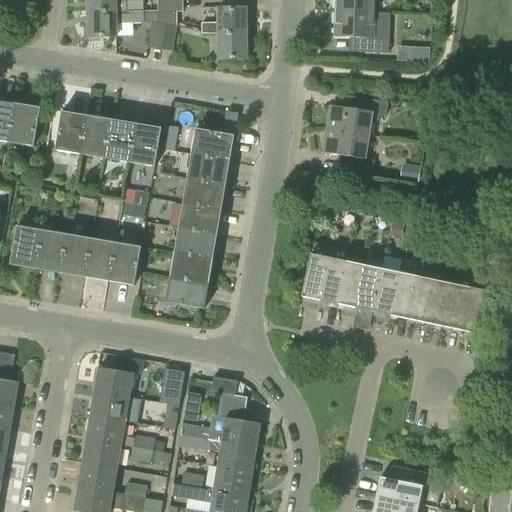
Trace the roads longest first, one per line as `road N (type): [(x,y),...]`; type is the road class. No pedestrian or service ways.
road 1 (residential): [(244,354),(282,100)]
road 2 (residential): [(282,100),(52,64)]
road 3 (residential): [(37,511),(71,329)]
road 4 (residential): [(296,511),(304,427),(290,390),(244,354)]
road 5 (residential): [(244,354),(71,329)]
road 6 (residential): [(341,511),(378,342)]
